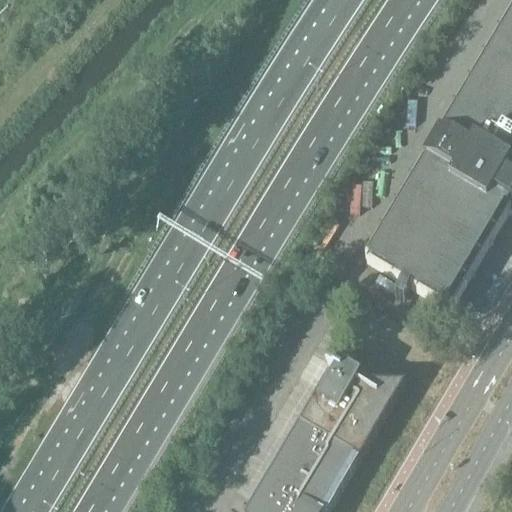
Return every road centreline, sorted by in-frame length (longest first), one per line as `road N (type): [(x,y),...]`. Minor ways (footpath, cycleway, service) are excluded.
road 1 (motorway): [(345,0),(31,511)]
road 2 (motorway): [(88,511),(402,0)]
road 3 (primary): [(511,328),(404,511)]
road 4 (primary): [(446,511),(511,399)]
